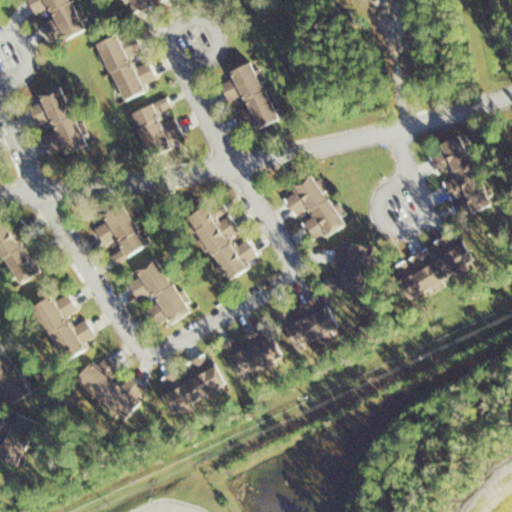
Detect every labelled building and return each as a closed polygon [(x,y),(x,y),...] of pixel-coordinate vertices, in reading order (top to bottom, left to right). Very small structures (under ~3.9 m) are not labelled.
[(30,0),(37,15),(47,10),(51,19),(43,23),(53,46),(86,30),(71,0),(30,0)] [(167,0),(124,0),(129,14),(167,0)] [(144,52),(135,32),(122,38),(121,35),(98,45),(123,100),(161,83),(151,61),(135,68),(131,58),(144,52)] [(279,120),(254,62),(229,72),(232,79),(221,84),(229,103),(242,97),(247,108),(239,111),(245,126),(254,122),(257,130),(279,120)] [(86,146),(63,87),(38,96),(40,103),(31,107),(42,134),(43,133),(53,159),(86,146)] [(132,114),(148,151),(185,136),(177,118),(164,124),(159,113),(173,107),(170,98),(132,114)] [(445,181),(452,201),(466,196),(471,211),(490,205),(465,134),(440,143),(443,150),(432,154),(439,173),(452,168),(455,178),(445,181)] [(292,185),(296,192),(286,198),(294,210),(305,204),(312,217),(305,221),(316,242),(345,225),(315,172),(292,185)] [(189,218),(227,278),(261,258),(249,238),(235,247),(230,238),(242,231),(221,198),(189,218)] [(117,264),(149,245),(124,203),(103,215),(107,222),(96,229),(106,246),(116,240),(121,249),(111,255),(117,264)] [(52,265),(40,243),(25,251),(20,241),(32,235),(24,219),(8,227),(5,222),(0,224),(0,253),(16,284),(52,265)] [(475,261),(455,229),(435,241),(441,251),(432,256),(428,248),(408,259),(409,260),(399,266),(406,277),(400,281),(411,299),(475,261)] [(365,293),(373,246),(350,242),(349,248),(337,246),(333,265),(345,267),(343,279),(331,277),(329,288),(365,293)] [(191,311),(157,256),(135,270),(140,276),(128,283),(140,301),(149,295),(155,305),(148,309),(161,330),(191,311)] [(51,296),(32,307),(62,360),(99,339),(87,319),(72,327),(67,318),(80,310),(70,293),(55,302),(51,296)] [(329,303),(323,306),(319,296),(300,304),(306,318),(286,326),(295,347),(339,329),(329,303)] [(283,358),(267,324),(243,335),(249,347),(230,356),(241,378),(283,358)] [(31,392),(0,338),(0,395),(3,394),(9,404),(31,392)] [(226,387),(210,352),(187,363),(193,375),(185,378),(181,370),(158,380),(172,411),(226,387)] [(149,391),(132,376),(122,387),(113,379),(122,369),(108,356),(97,368),(91,362),(75,380),(121,421),(149,391)] [(0,446),(0,456),(17,466),(38,424),(17,413),(0,446)]
